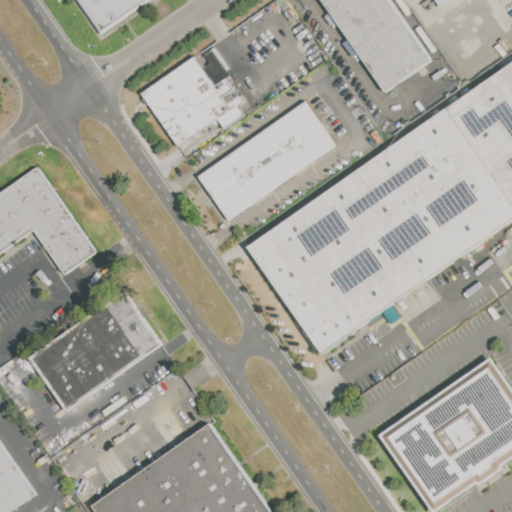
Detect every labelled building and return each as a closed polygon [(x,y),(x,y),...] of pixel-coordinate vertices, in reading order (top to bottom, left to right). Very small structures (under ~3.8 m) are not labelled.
[(152,0),(102,35),(77,0),(152,0)] [(390,0),(433,61),(387,93),(322,0),(390,0)] [(433,0),(440,9),(453,0),(433,0)] [(144,93),(196,57),(217,87),(228,79),(235,90),(224,97),(233,110),(223,117),(231,128),(188,158),(144,93)] [(511,61),(511,222),(322,354),(246,245),(511,61)] [(200,177),(309,101),(339,145),(231,221),(200,177)] [(0,193),(38,167),(97,252),(66,274),(35,230),(0,254),(0,193)] [(67,411),(30,359),(125,292),(162,344),(67,411)] [(491,361),(511,390),(511,462),(441,511),(439,511),(385,437),(491,361)] [(98,511),(94,506),(211,424),(272,511),(98,511)] [(0,511),(0,442),(37,494),(10,511),(0,511)]
